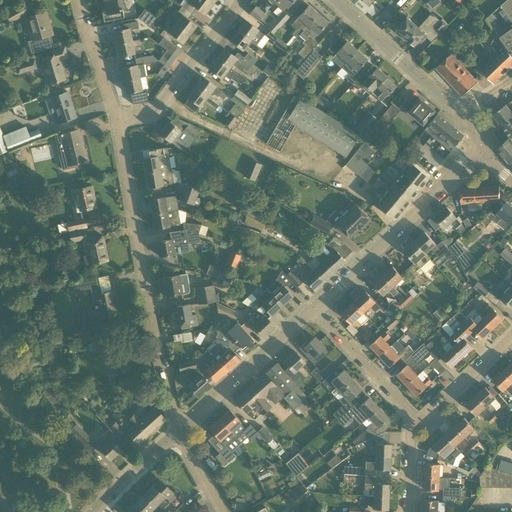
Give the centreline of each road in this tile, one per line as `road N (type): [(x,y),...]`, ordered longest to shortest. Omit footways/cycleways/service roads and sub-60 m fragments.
road 1 (residential): [(178,431),(117,122)]
road 2 (residential): [(312,308),(482,151)]
road 3 (residential): [(117,122),(156,114),(242,0)]
road 4 (residential): [(178,431),(312,308)]
road 5 (residential): [(463,117),(333,0)]
road 6 (residential): [(416,421),(312,308)]
road 7 (residential): [(117,122),(76,0)]
road 8 (residential): [(416,421),(511,335)]
